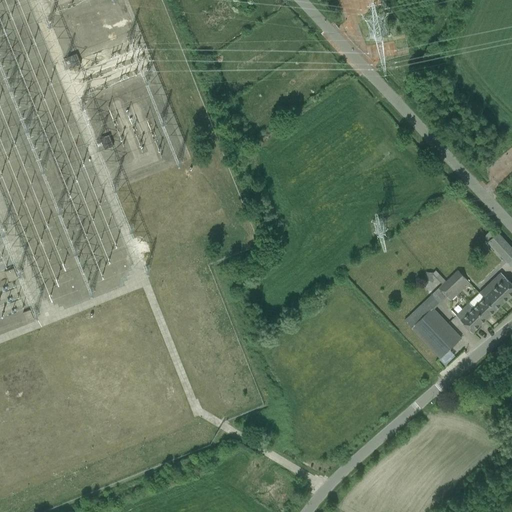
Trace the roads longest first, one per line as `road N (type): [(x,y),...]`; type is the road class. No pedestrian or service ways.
road 1 (unclassified): [(511,226),(298,0)]
road 2 (tertiary): [(308,511),(371,445),(511,324)]
